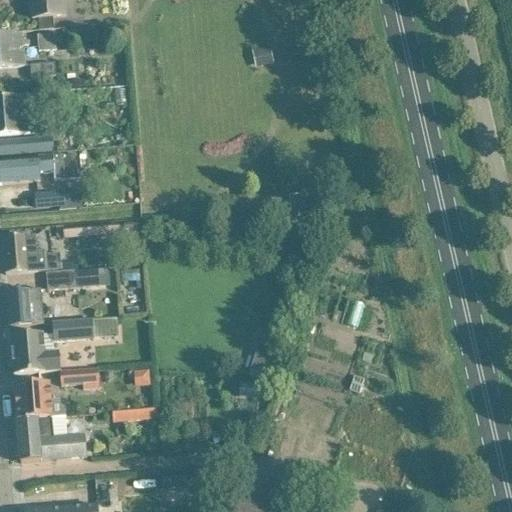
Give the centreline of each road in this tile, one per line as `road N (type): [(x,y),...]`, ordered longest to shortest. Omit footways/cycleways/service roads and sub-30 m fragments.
road 1 (primary): [(511,507),(394,0)]
road 2 (residential): [(357,511),(363,494),(221,458),(0,475)]
road 3 (unclassified): [(511,244),(455,0)]
